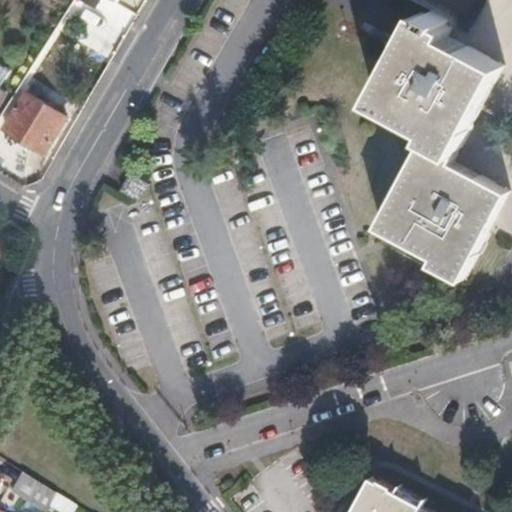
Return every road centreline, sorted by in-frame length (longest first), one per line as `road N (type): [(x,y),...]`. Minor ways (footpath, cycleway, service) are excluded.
road 1 (residential): [(199,511),(74,350),(54,274)]
road 2 (residential): [(177,0),(54,223)]
